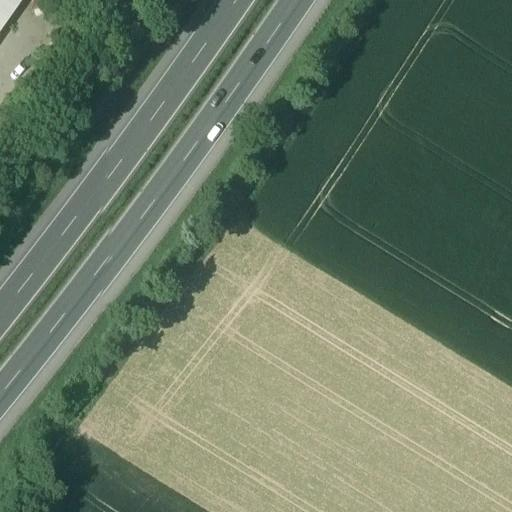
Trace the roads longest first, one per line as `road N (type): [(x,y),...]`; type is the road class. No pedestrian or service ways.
road 1 (motorway): [(0,418),(168,203),(312,0)]
road 2 (motorway): [(258,0),(0,345)]
